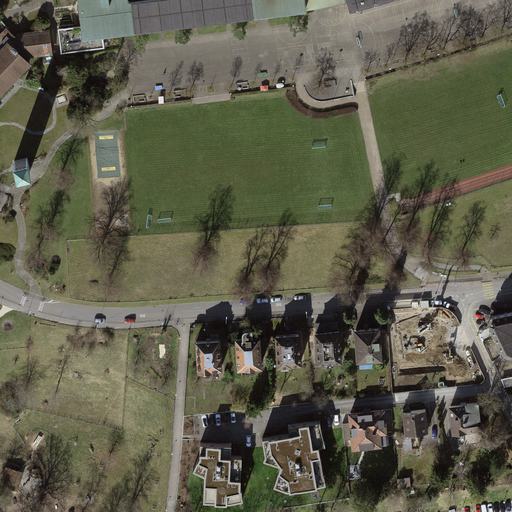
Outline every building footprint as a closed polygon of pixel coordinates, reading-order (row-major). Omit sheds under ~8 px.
[(79,0),(83,25),(59,28),(62,52),(104,47),(103,33),(306,8),(317,7),(331,4),(332,3),(346,0),(79,0)] [(348,0),(351,10),(353,9),(384,0),(348,0)] [(0,91),(26,63),(23,60),(28,55),(49,53),(47,31),(17,35),(14,37),(4,28),(0,31),(0,91)] [(28,158),(15,161),(18,174),(31,171),(28,158)] [(511,312),(490,317),(489,324),(505,356),(511,353),(511,312)] [(336,321),(314,323),(317,361),(324,361),(324,364),(333,364),(332,360),(339,360),(336,321)] [(396,325),(397,352),(454,349),(453,322),(396,325)] [(377,328),(354,329),(356,359),(380,357),(377,328)] [(241,338),(235,338),(237,366),(259,365),(257,336),(251,337),(250,329),(244,329),(241,332),(241,338)] [(298,334),(275,336),(278,364),(300,362),(298,334)] [(216,338),(194,340),(197,370),(219,368),(216,338)] [(475,403),(448,406),(451,432),(463,430),(464,444),(480,442),(475,403)] [(424,409),(401,412),(405,448),(417,446),(416,434),(427,433),(424,409)] [(382,410),(349,414),(353,446),(386,442),(382,410)] [(290,433),(263,438),(265,453),(264,458),(281,464),(274,484),(288,489),(318,484),(326,481),(323,473),(319,445),(325,443),(321,428),(320,419),(289,425),(290,433)] [(231,444),(201,443),(200,454),(193,468),(205,474),(204,499),(230,500),(243,498),(240,485),(242,456),(231,455),(231,444)] [(24,471),(5,466),(0,482),(0,485),(18,490),(24,471)]
